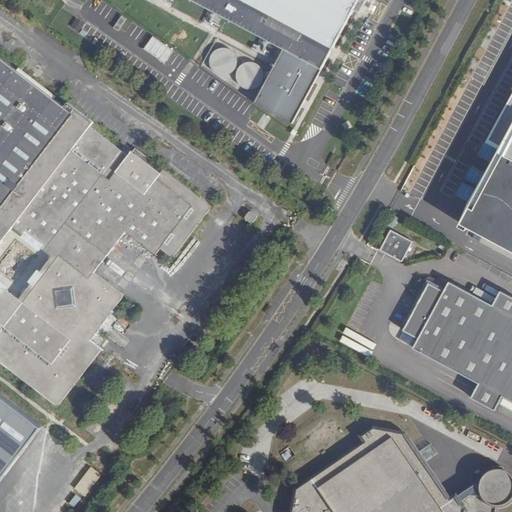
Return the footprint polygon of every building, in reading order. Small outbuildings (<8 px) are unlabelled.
[(187,0),(283,50),(322,71),(352,14),(357,16),(366,0),(187,0)] [(224,48),(220,48),(217,50),(214,52),(212,55),(211,58),(210,62),(211,65),(212,68),(213,71),(216,72),(219,74),(226,75),(228,74),(232,73),(234,70),(237,67),(237,61),(238,59),(236,54),(232,50),(229,48),(224,48)] [(322,71),(283,50),(255,103),(293,123),(322,71)] [(67,108),(0,56),(0,361),(60,407),(103,350),(93,341),(125,299),(125,294),(98,273),(129,233),(158,256),(162,251),(172,257),(177,254),(212,210),(213,205),(167,170),(163,175),(134,152),(130,157),(93,128),(97,123),(71,103),(67,108)] [(250,61),(247,62),(242,64),(238,68),(237,71),(236,75),(237,78),(237,81),(239,84),(241,86),(252,89),(258,87),(262,84),(264,78),(265,72),(262,68),(259,64),(255,62),(250,61)] [(461,97),(471,102),(479,86),(468,81),(461,97)] [(511,143),(470,221),(511,243),(511,143)] [(439,178),(448,156),(435,150),(425,172),(439,178)] [(255,225),(260,218),(253,213),(248,220),(255,225)] [(386,227),(375,247),(397,259),(408,239),(386,227)] [(446,290),(430,282),(405,329),(420,337),(415,347),(481,382),(504,395),(511,398),(511,312),(495,304),(451,280),(446,290)] [(511,294),(503,290),(495,304),(511,312),(511,294)] [(504,395),(481,382),(474,397),(497,409),(504,395)] [(0,394),(0,479),(42,426),(0,394)] [(358,439),(362,443),(294,490),(290,511),(497,511),(498,511),(503,511),(510,507),(511,503),(511,482),(507,477),(498,475),(494,475),(481,479),(451,500),(408,436),(373,429),(358,439)] [(430,457),(436,453),(432,444),(425,448),(430,457)] [(293,458),(288,451),(282,455),(286,462),(293,458)] [(88,497),(104,477),(93,469),(78,489),(88,497)] [(68,502),(74,506),(80,498),(75,494),(68,502)]
